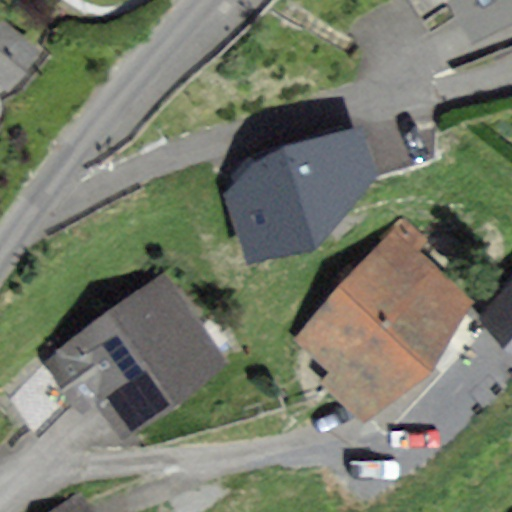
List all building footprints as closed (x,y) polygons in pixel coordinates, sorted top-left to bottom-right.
[(511,0),(449,0),(463,20),(511,0)] [(253,259),(322,230),(366,166),(352,132),(223,187),(253,259)] [(478,308),(392,227),(289,337),(327,372),(321,379),(369,424),(478,308)] [(234,368),(168,269),(48,349),(87,407),(104,395),(131,436),(234,368)] [(91,511),(78,494),(54,511),(91,511)]
